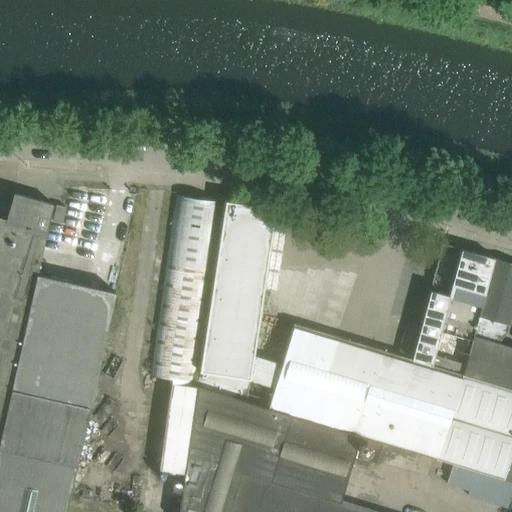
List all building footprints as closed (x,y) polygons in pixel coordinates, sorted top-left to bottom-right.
[(37,274),(53,203),(14,193),(6,219),(0,217),(0,511),(64,511),(75,464),(115,292),(37,274)] [(193,380),(219,201),(175,194),(149,373),(193,380)] [(225,200),(198,384),(359,434),(360,431),(454,460),(453,463),(511,481),(511,389),(509,388),(462,374),(429,364),(411,357),(420,324),(406,320),(396,354),(294,323),(281,364),(253,355),(275,207),(261,205),(225,200)] [(66,207),(56,205),(52,220),(62,222),(66,207)] [(411,357),(429,364),(440,329),(472,338),(472,336),(478,315),(493,257),(462,248),(461,248),(448,294),(430,289),(420,324),(411,357)] [(511,310),(511,262),(493,257),(478,315),(499,321),(498,326),(507,329),(511,310)] [(511,347),(472,336),(472,338),(462,374),(509,388),(511,377),(511,347)] [(173,381),(162,469),(184,472),(197,384),(173,381)] [(178,511),(378,511),(340,500),(359,434),(198,384),(197,384),(184,472),(178,511)] [(511,508),(511,481),(453,463),(447,483),(468,490),(467,494),(511,508)]
